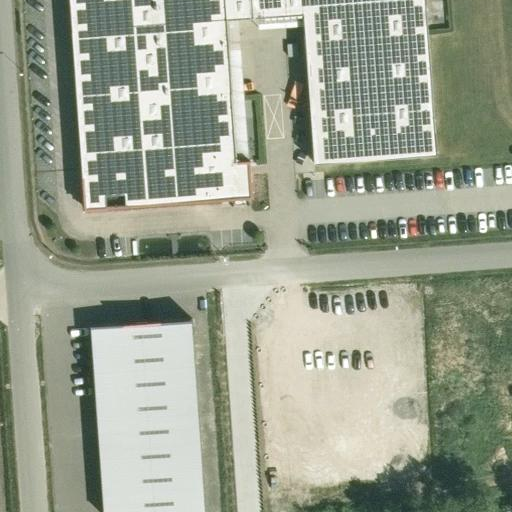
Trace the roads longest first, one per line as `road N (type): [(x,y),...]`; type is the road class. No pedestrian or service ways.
road 1 (unclassified): [(511,257),(22,287)]
road 2 (unclassified): [(22,287),(1,0)]
road 3 (unclassified): [(22,287),(35,511)]
